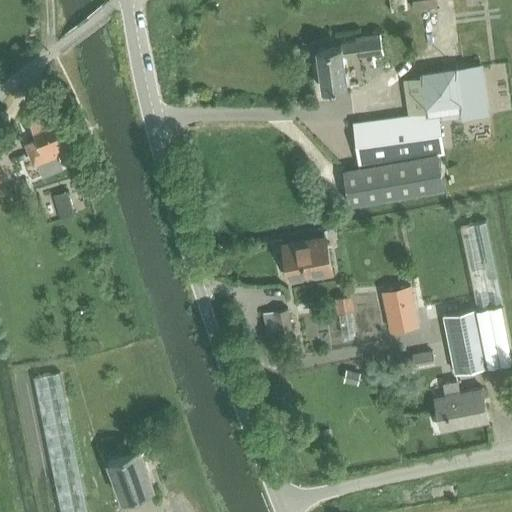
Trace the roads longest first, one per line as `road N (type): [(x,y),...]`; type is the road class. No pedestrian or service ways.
road 1 (unclassified): [(278,504),(177,232),(124,0)]
road 2 (unclassified): [(278,504),(511,456)]
